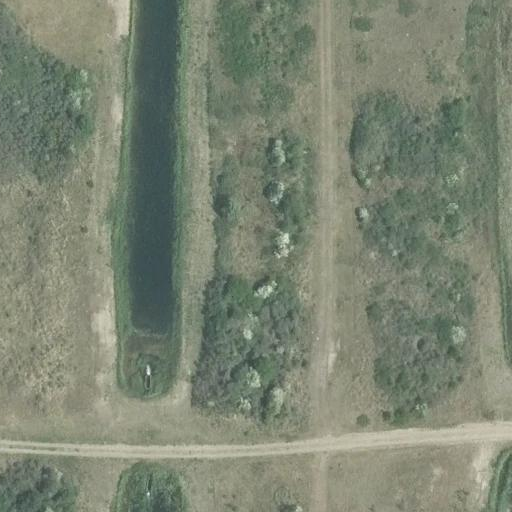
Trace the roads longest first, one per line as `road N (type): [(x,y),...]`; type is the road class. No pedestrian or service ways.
road 1 (track): [(0,449),(408,442),(511,430)]
road 2 (track): [(321,511),(327,0)]
